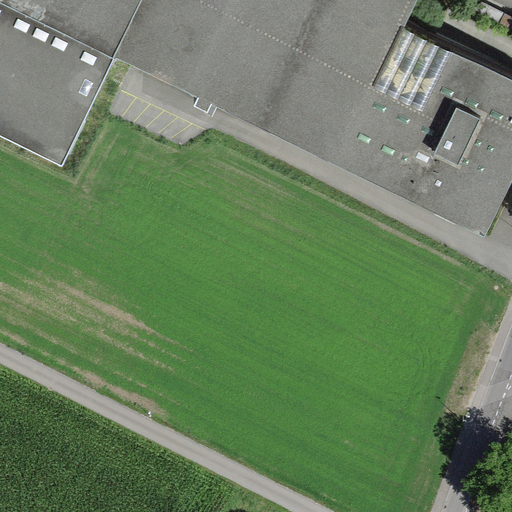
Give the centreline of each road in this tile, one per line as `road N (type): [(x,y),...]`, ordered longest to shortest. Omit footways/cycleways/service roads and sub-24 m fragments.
road 1 (residential): [(457,511),(511,369)]
road 2 (unknown): [(130,79),(0,11)]
